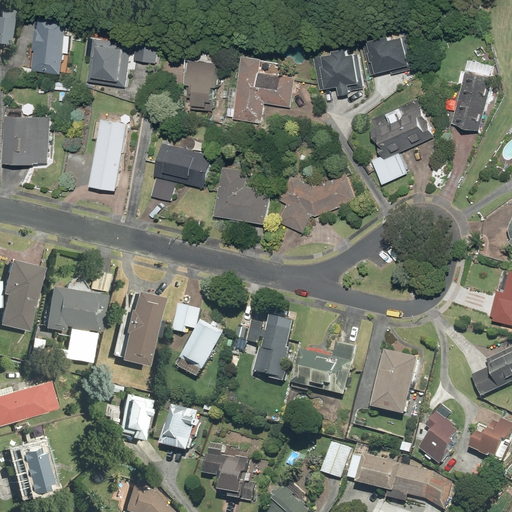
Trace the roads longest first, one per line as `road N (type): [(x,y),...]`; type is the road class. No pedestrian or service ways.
road 1 (residential): [(295,280),(408,306),(433,295),(448,262),(447,220),(423,211),(394,224),(351,262)]
road 2 (residential): [(0,210),(295,280)]
